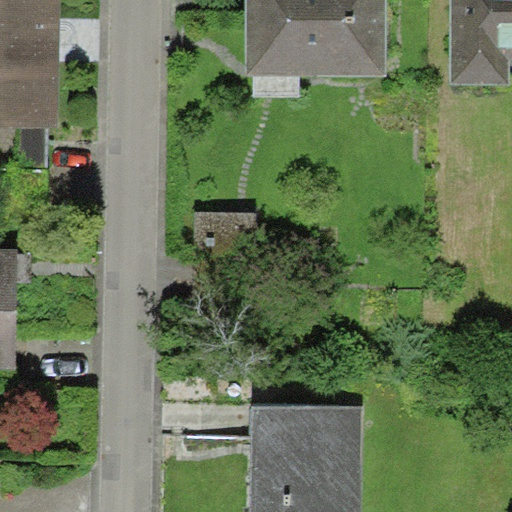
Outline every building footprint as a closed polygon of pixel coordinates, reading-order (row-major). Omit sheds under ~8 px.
[(53,0),(0,0),(0,122),(51,123),(53,0)] [(381,0),(236,0),(236,70),(250,70),(250,96),(295,97),(295,75),(381,76),(381,0)] [(511,0),(451,0),(451,85),(505,85),(506,52),(511,52),(511,0)] [(250,212),(189,212),(188,276),(249,277),(250,212)] [(360,511),(362,411),(245,408),(241,511),(360,511)]
